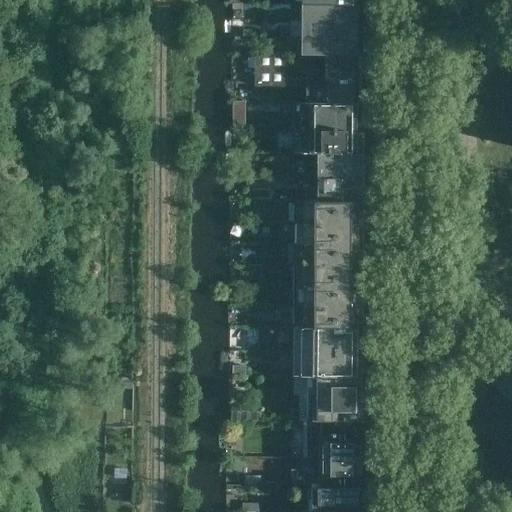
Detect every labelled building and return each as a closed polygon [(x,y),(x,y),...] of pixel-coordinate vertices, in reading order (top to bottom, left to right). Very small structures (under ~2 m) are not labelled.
[(364,21),(364,4),(329,4),(329,13),(319,12),(319,21),(364,21)] [(364,38),(364,21),(319,21),(319,29),(329,29),(329,38),(364,38)] [(364,54),(364,38),(329,38),(329,46),(319,46),(319,54),(326,55),(364,54)] [(291,52),(292,41),(271,41),(271,51),(291,52)] [(286,86),(286,54),(244,54),(244,86),(286,86)] [(364,68),(364,54),(326,55),(326,78),(360,78),(359,70),(364,68)] [(364,102),(364,89),(360,87),(360,78),(326,78),(326,102),(331,102),(364,102)] [(364,133),(364,102),(331,102),(326,102),(304,102),(304,154),(319,154),(364,154),(364,133)] [(364,177),(364,162),(364,154),(319,154),(319,164),(325,164),(325,177),(364,177)] [(364,200),(364,179),(364,177),(325,177),(324,190),(319,190),(319,200),(364,200)] [(364,243),(364,220),(364,200),(319,200),(304,200),(304,243),(364,243)] [(364,285),(364,261),(364,243),(304,243),(304,285),(364,285)] [(363,328),(363,303),(364,285),(304,285),(303,327),(363,328)] [(363,349),(363,328),(303,328),(303,376),(339,376),(363,376),(363,355),(357,355),(357,349),(363,349)] [(363,421),(363,404),(363,376),(339,376),(339,384),(332,384),(333,421),(321,421),(321,433),(363,433),(363,421)] [(363,433),(321,433),(313,433),(313,439),(320,439),(320,459),(363,459),(363,433)] [(363,485),(363,459),(320,459),(320,479),(313,479),(313,469),(292,469),(292,485),(363,485)] [(251,488),(251,479),(241,479),(241,488),(251,488)] [(363,501),(363,493),(359,490),(359,488),(320,488),(320,511),(358,511),(359,503),(363,501)] [(262,511),(263,503),(243,503),(242,511),(262,511)]
